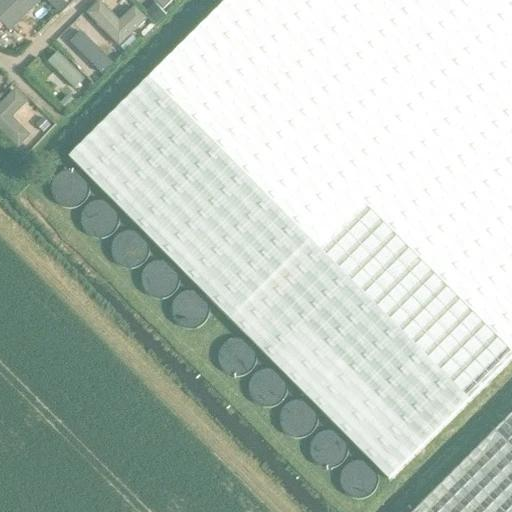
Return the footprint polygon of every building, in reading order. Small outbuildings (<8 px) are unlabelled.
[(0,0),(0,22),(10,33),(41,3),(37,0),(0,0)] [(127,99),(68,159),(390,477),(511,356),(511,130),(387,0),(225,0),(170,55),(127,99)] [(119,20),(100,0),(98,0),(85,14),(118,49),(146,19),(132,6),(119,20)] [(151,0),(162,12),(174,0),(151,0)] [(511,0),(387,0),(511,130),(511,0)] [(70,43),(102,75),(113,65),(81,33),(70,43)] [(48,63),(75,90),(85,81),(57,53),(48,63)] [(26,105),(12,90),(0,102),(0,135),(15,151),(29,137),(12,119),(26,105)] [(511,511),(511,414),(414,511),(511,511)]
